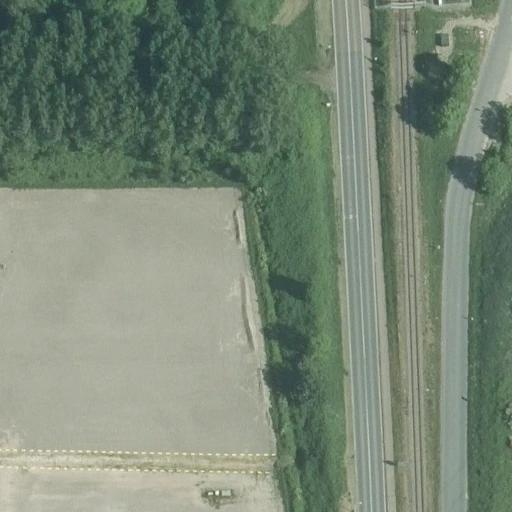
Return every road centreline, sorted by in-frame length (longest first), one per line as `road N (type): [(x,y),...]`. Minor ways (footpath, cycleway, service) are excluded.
road 1 (unclassified): [(370,511),(345,0)]
road 2 (unclassified): [(453,511),(458,199),(511,18)]
